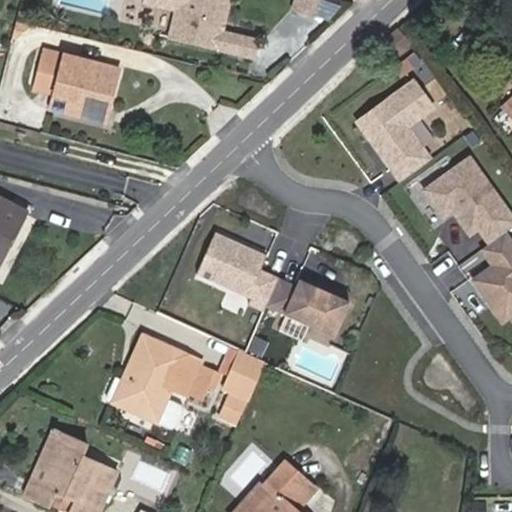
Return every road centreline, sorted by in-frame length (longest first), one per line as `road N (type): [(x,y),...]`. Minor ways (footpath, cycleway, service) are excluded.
road 1 (residential): [(246,141),(262,170),(290,194),(366,216),(506,403)]
road 2 (residential): [(0,371),(246,141)]
road 3 (residential): [(246,141),(398,0)]
